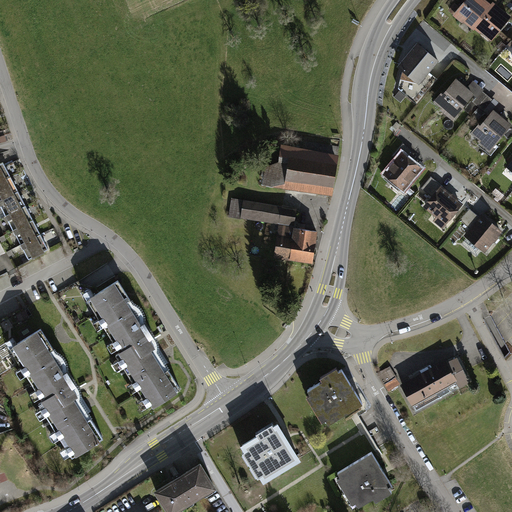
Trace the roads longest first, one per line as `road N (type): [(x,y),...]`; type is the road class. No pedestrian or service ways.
road 1 (residential): [(229,404),(143,269),(43,182),(0,63)]
road 2 (secondary): [(317,324),(368,89),(404,0)]
road 3 (residential): [(355,337),(374,390),(451,511)]
road 4 (residential): [(355,337),(444,308),(511,261)]
road 5 (secondary): [(67,511),(188,431)]
